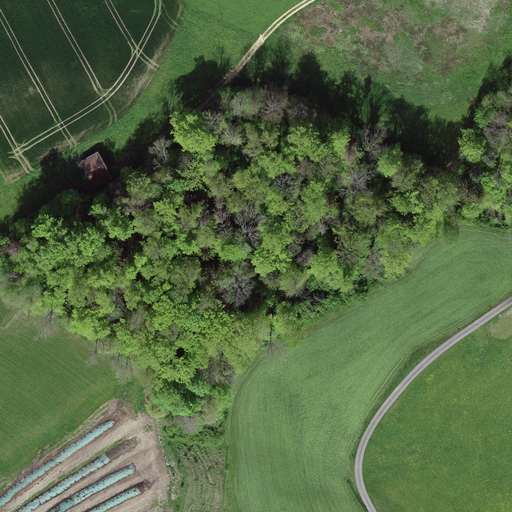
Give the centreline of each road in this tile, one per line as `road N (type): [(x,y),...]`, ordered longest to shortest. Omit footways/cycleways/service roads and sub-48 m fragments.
road 1 (track): [(313,0),(280,24),(146,166),(97,193)]
road 2 (track): [(372,511),(359,461),(378,418),(438,353),(511,297)]
